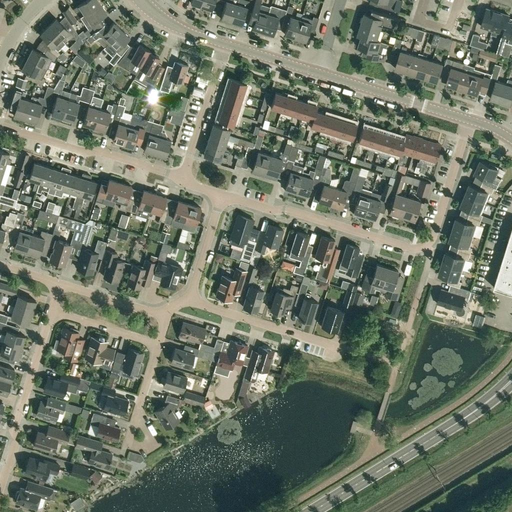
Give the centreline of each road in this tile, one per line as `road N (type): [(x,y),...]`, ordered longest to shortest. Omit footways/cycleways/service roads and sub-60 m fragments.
road 1 (primary): [(312,511),(511,380)]
road 2 (residential): [(221,195),(295,209),(407,248),(427,244)]
road 3 (residential): [(184,176),(0,125)]
road 4 (residential): [(0,489),(47,310)]
road 5 (tertiary): [(468,119),(314,71)]
road 6 (residential): [(338,345),(187,300)]
road 7 (residential): [(184,176),(224,43)]
road 8 (residential): [(427,244),(468,119)]
